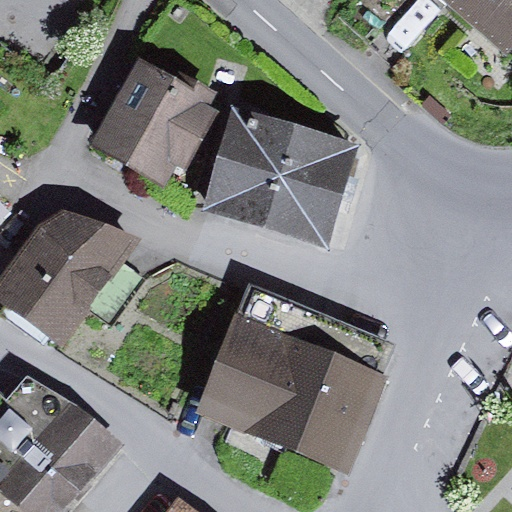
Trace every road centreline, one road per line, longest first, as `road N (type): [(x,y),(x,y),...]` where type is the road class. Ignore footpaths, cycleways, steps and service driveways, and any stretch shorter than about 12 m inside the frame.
road 1 (residential): [(64,179),(461,370)]
road 2 (tertiary): [(260,0),(511,218)]
road 3 (residential): [(0,324),(169,444)]
road 4 (residential): [(158,0),(64,179)]
road 5 (residential): [(511,246),(461,370)]
road 6 (residential): [(169,444),(272,511)]
